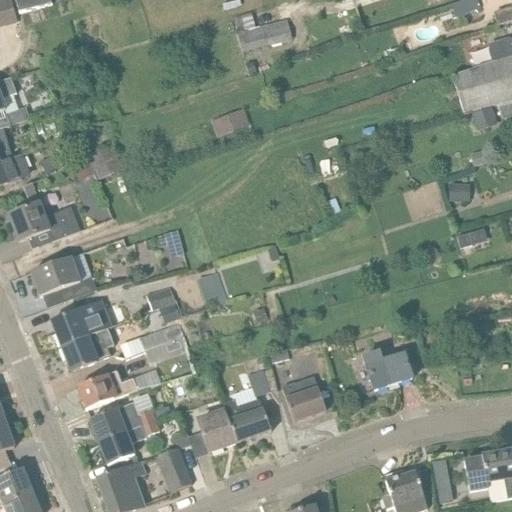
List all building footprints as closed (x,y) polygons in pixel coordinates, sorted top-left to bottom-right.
[(10,0),(4,0),(0,1),(0,28),(18,24),(10,0)] [(15,0),(19,13),(51,5),(49,0),(15,0)] [(467,15),(480,10),(476,0),(469,0),(463,2),(467,15)] [(511,3),(511,4),(511,5),(511,7),(507,9),(492,14),(497,28),(511,23),(511,3)] [(269,48),(292,41),(287,21),(244,32),(244,31),(237,33),(243,54),(269,47),(269,48)] [(509,39),(489,46),(494,64),(511,58),(511,39),(509,41),(509,39)] [(492,108),(498,106),(510,102),(511,101),(511,58),(494,64),(485,66),(485,67),(452,77),(463,115),(472,113),(472,114),(492,108)] [(252,64),(246,66),(250,77),(256,75),(252,64)] [(0,130),(3,130),(29,120),(25,109),(13,113),(8,98),(16,95),(11,79),(0,82),(0,130)] [(498,127),(492,108),(472,114),(471,114),(477,133),(498,127)] [(229,116),(210,124),(217,140),(236,132),(229,116)] [(0,164),(11,160),(3,130),(0,130),(0,164)] [(88,156),(95,174),(98,181),(122,172),(113,146),(88,156)] [(46,177),(73,164),(67,151),(40,164),(46,177)] [(470,156),(473,168),(489,164),(485,151),(470,156)] [(0,164),(0,189),(30,177),(22,156),(11,160),(0,164)] [(46,218),(33,185),(22,189),(23,190),(31,208),(8,217),(19,244),(48,232),(53,243),(79,232),(70,209),(46,218)] [(470,186),(449,185),(448,203),(470,203),(470,186)] [(177,232),(164,236),(170,259),(183,256),(177,232)] [(468,235),(456,238),(460,250),(471,247),(468,235)] [(429,246),(421,256),(429,261),(436,252),(429,246)] [(277,247),(268,250),(271,262),(280,259),(277,247)] [(71,259),(32,274),(41,299),(64,290),(69,302),(97,292),(92,278),(80,283),(71,259)] [(208,312),(228,305),(218,274),(197,280),(208,312)] [(146,300),(152,313),(175,304),(170,291),(146,300)] [(163,309),(168,323),(180,318),(176,305),(163,309)] [(52,323),(61,348),(107,330),(99,310),(93,312),(91,307),(78,312),(52,323)] [(267,320),(263,310),(253,313),(256,324),(267,320)] [(160,332),(139,340),(145,355),(184,340),(179,325),(172,327),(160,332)] [(72,375),(98,364),(98,363),(111,358),(107,348),(113,345),(107,330),(61,348),(72,375)] [(149,367),(188,353),(184,340),(145,355),(149,367)] [(287,350),(270,355),(272,364),(289,361),(287,350)] [(412,381),(403,355),(382,361),(379,353),(363,358),(375,393),(412,381)] [(268,369),(264,358),(256,360),(260,372),(268,369)] [(270,393),(269,392),(262,372),(247,377),(255,398),(270,393)] [(77,389),(86,413),(118,400),(118,399),(160,383),(156,373),(121,385),(117,373),(109,376),(109,377),(77,389)] [(294,425),(326,413),(317,389),(314,378),(282,390),(285,400),(294,425)] [(133,405),(90,422),(99,445),(156,423),(156,422),(155,423),(151,412),(153,411),(147,396),(132,402),(133,405)] [(222,406),(224,411),(225,411),(237,445),(271,433),(263,410),(261,410),(258,402),(236,410),(234,402),(222,406)] [(209,455),(237,445),(225,411),(224,411),(197,421),(209,455)] [(0,454),(5,453),(14,450),(3,419),(0,420),(0,454)] [(108,468),(136,457),(131,446),(147,440),(146,438),(160,433),(156,423),(99,445),(108,468)] [(170,441),(174,452),(179,451),(179,452),(191,447),(187,439),(185,432),(171,437),(172,441),(170,441)] [(173,495),(191,487),(193,486),(179,452),(179,451),(174,452),(157,459),(173,495)] [(511,452),(481,459),(482,460),(464,464),(470,494),(488,491),(487,486),(504,483),(507,501),(511,499),(511,452)] [(139,511),(144,511),(144,510),(134,482),(147,477),(144,466),(142,467),(141,463),(124,470),(120,472),(97,480),(108,511),(139,511)] [(450,465),(436,467),(440,510),(454,508),(450,465)] [(23,471),(14,475),(0,480),(0,507),(2,507),(3,508),(33,495),(23,471)] [(421,511),(427,510),(424,499),(415,474),(401,479),(399,472),(387,477),(389,483),(385,484),(390,497),(384,499),(388,511),(394,509),(394,511),(421,511)] [(39,511),(33,495),(3,508),(4,511),(39,511)]
